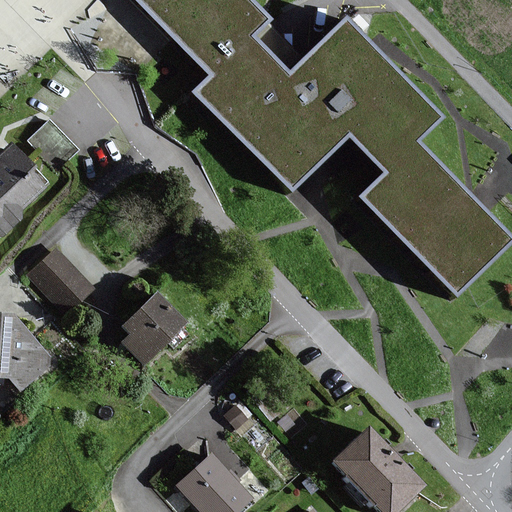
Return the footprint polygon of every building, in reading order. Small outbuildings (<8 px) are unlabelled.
[(354,201),(450,300),(511,241),(415,143),(439,120),(347,25),(286,84),(240,36),(256,21),(235,0),(129,0),(206,78),(191,93),(289,193),(347,137),(383,173),(354,201)] [(43,118),(29,139),(56,157),(70,136),(43,118)] [(6,149),(0,154),(0,237),(9,229),(19,220),(14,214),(42,188),(6,149)] [(89,289),(56,252),(30,274),(64,311),(89,289)] [(143,363),(183,324),(156,296),(124,327),(132,335),(123,343),(143,363)] [(0,376),(9,377),(20,389),(50,363),(12,320),(0,318),(0,376)] [(367,430),(333,462),(378,511),(393,511),(420,487),(367,430)] [(211,456),(177,487),(200,511),(234,511),(249,498),(211,456)]
